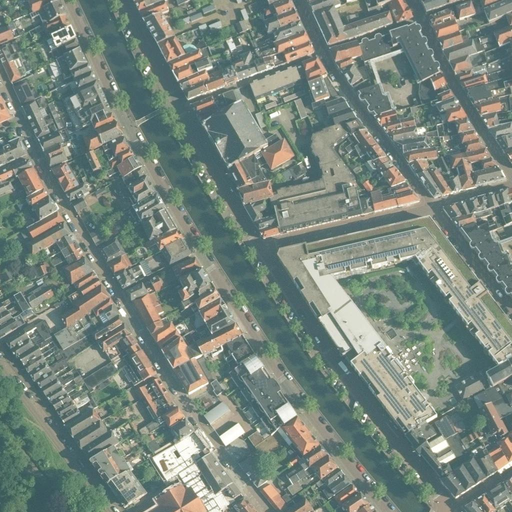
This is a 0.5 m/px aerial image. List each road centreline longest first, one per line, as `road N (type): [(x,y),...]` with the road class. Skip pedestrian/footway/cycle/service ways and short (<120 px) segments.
road 1 (unclassified): [(389,511),(267,355),(202,252),(67,0)]
road 2 (residential): [(35,154),(175,389),(268,511)]
road 3 (unclassified): [(259,250),(336,367),(451,511)]
road 4 (unclassified): [(123,0),(259,250)]
road 5 (residential): [(411,0),(511,175)]
road 6 (unclassified): [(0,362),(113,511)]
road 7 (residential): [(259,250),(432,208)]
road 8 (residential): [(432,208),(349,95)]
road 9 (residential): [(511,311),(432,208)]
